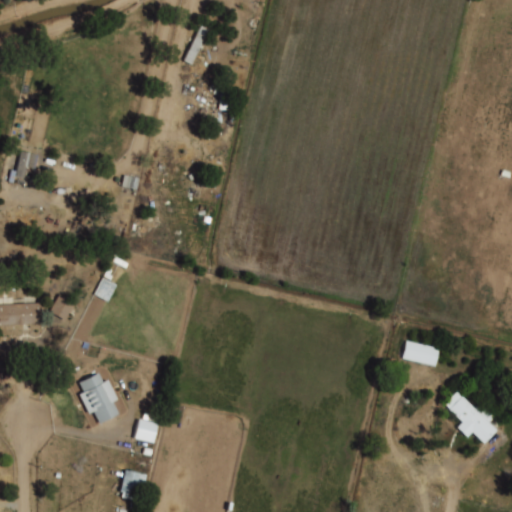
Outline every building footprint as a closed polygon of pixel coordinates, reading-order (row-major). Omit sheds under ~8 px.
[(22,152),(39,156),(36,168),(29,167),(27,178),(17,176),(15,183),(10,182),(13,169),(19,171),(22,152)] [(49,312),(63,319),(72,302),(57,294),(49,312)] [(0,299),(15,298),(15,305),(43,304),(44,323),(0,324),(0,299)] [(433,366),(436,348),(404,342),(401,360),(433,366)] [(81,384),(100,374),(105,383),(109,381),(119,400),(115,402),(121,414),(101,424),(96,413),(91,415),(81,394),(85,392),(81,384)] [(455,390),(472,408),(479,401),(494,416),(487,423),(495,431),(482,444),(471,432),(466,437),(456,428),(461,423),(442,404),(455,390)] [(127,471),(148,475),(143,498),(140,497),(139,501),(124,497),(125,493),(122,492),(127,471)]
